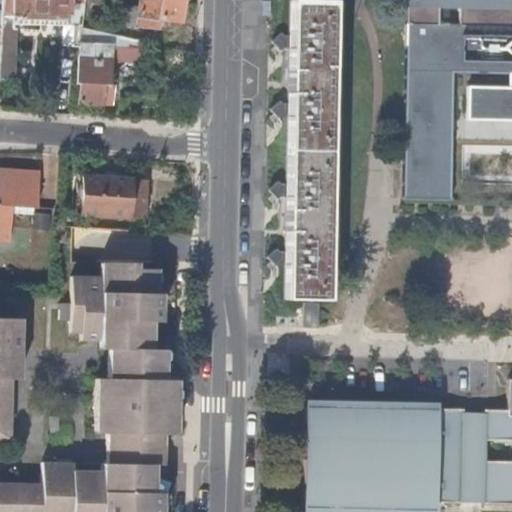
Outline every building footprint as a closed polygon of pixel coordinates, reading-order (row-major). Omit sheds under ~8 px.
[(79,19),(80,0),(0,0),(0,9),(7,10),(16,11),(16,14),(64,18),(79,19)] [(179,0),(135,0),(135,8),(123,7),(122,23),(134,24),(133,27),(157,29),(158,21),(178,22),(179,0)] [(511,0),(406,0),(403,165),(403,174),(403,199),(451,200),(453,75),(504,76),(511,75),(511,0)] [(285,299),(325,300),(330,3),(290,2),(290,39),(290,44),(289,112),(287,192),(287,198),(286,254),(286,260),(286,266),(285,299)] [(106,77),(109,53),(109,44),(116,44),(117,32),(78,28),(72,85),(77,85),(77,94),(76,106),(111,108),(113,84),(106,83),(106,77)] [(142,56),(142,35),(117,32),(116,44),(109,44),(109,53),(142,56)] [(504,89),(464,88),(464,121),(511,121),(511,75),(504,76),(504,89)] [(38,173),(0,169),(0,238),(9,239),(12,206),(37,207),(38,173)] [(79,214),(84,215),(123,217),(125,217),(126,180),(81,177),(79,214)] [(84,215),(84,229),(123,231),(123,217),(84,215)] [(97,277),(97,290),(155,293),(157,270),(133,268),(133,261),(98,261),(97,277)] [(84,276),(71,276),(69,336),(79,337),(79,343),(93,344),(94,349),(98,351),(102,350),(102,362),(102,377),(90,377),(90,433),(103,433),(104,450),(104,461),(96,462),(96,469),(74,469),(74,464),(65,464),(40,463),(38,484),(29,484),(0,484),(0,511),(156,511),(157,492),(148,490),(148,464),(161,464),(161,451),(161,434),(171,434),(172,378),(160,379),(160,348),(148,348),(148,320),(155,319),(155,293),(97,290),(97,277),(84,276)] [(301,302),(301,327),(316,328),(317,302),(301,302)] [(15,318),(0,317),(0,441),(4,441),(5,412),(6,381),(14,381),(14,348),(15,318)] [(63,351),(52,351),(51,358),(63,359),(63,351)] [(511,382),(507,382),(507,413),(485,412),(484,414),(464,415),(464,412),(330,409),(306,409),(305,511),(384,511),(438,511),(438,506),(511,506),(511,382)]
